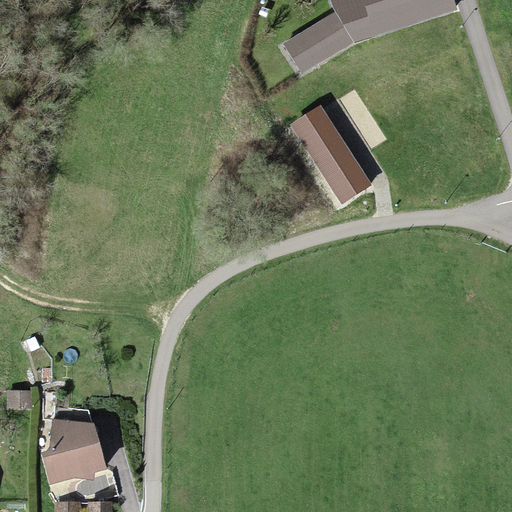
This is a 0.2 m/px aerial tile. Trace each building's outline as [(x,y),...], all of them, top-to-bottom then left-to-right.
[(336,19),(352,47),(452,14),(447,0),(338,0),(331,3),(336,19)] [(300,78),(352,47),(336,19),(283,50),(300,78)] [(321,105),(291,124),(342,204),(372,185),(321,105)] [(8,397),(8,413),(29,413),(30,398),(8,397)] [(46,491),(101,478),(95,452),(90,433),(52,430),(51,462),(40,464),(46,491)]
